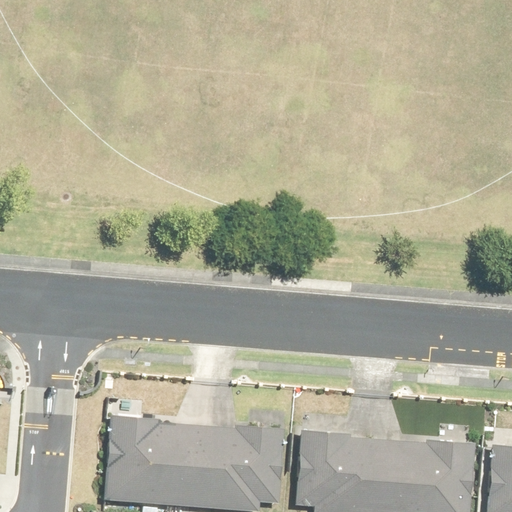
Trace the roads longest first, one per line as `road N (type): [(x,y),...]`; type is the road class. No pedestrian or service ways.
road 1 (residential): [(59,297),(511,334)]
road 2 (residential): [(41,511),(59,297)]
